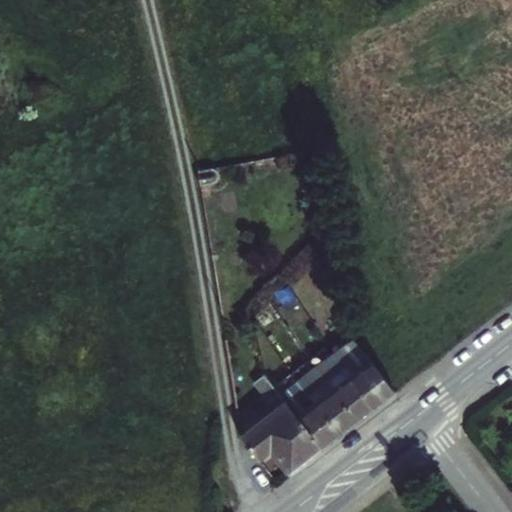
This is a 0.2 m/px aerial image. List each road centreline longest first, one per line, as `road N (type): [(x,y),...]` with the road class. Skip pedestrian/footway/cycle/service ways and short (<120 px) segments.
road 1 (track): [(245,511),(182,136),(150,0)]
road 2 (secondary): [(302,511),(419,417)]
